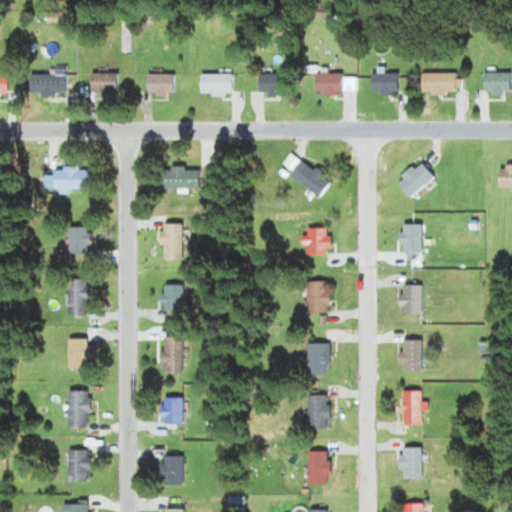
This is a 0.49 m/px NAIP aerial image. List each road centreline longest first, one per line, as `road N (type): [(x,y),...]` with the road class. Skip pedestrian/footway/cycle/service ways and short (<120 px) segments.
road 1 (residential): [(511,130),(0,131)]
road 2 (residential): [(367,130),(367,511)]
road 3 (residential): [(129,131),(130,511)]
